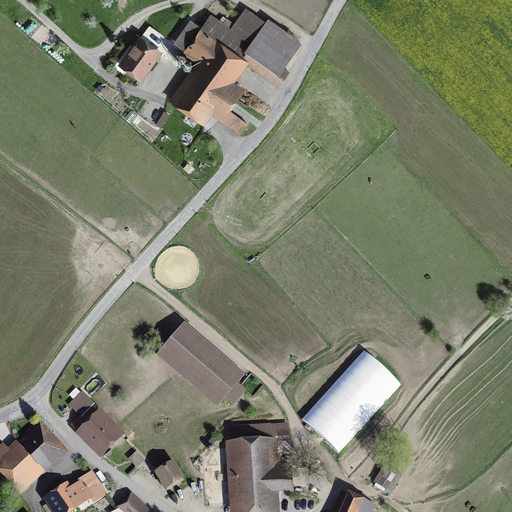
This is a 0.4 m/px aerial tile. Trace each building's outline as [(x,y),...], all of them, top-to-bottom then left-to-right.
[(247,124),(227,108),(241,89),(228,80),(234,71),(239,75),(243,69),(238,65),(242,59),(278,85),(287,72),(280,67),(297,43),(269,22),(253,45),(232,30),(235,25),(227,19),(222,25),(211,18),(202,30),(194,24),(180,45),(182,48),(204,65),(177,101),(201,117),(214,99),(226,108),(219,118),(239,134),(247,124)] [(150,27),(141,38),(152,46),(161,34),(150,27)] [(122,64),(141,77),(158,53),(140,40),(122,64)] [(220,402),(239,379),(182,330),(162,353),(220,402)] [(363,352),(302,420),(338,454),(400,385),(363,352)] [(232,404),(247,390),(240,383),(225,396),(232,404)] [(93,406),(77,422),(85,430),(83,432),(103,452),(120,435),(93,406)] [(63,447),(41,423),(27,436),(29,439),(12,454),(4,446),(0,449),(0,473),(2,471),(18,489),(63,447)] [(277,426),(233,430),(234,437),(242,436),(243,447),(234,447),(237,511),(271,511),(270,490),(290,489),(289,467),(279,467),(279,457),(275,457),(275,445),(272,445),(271,435),(288,434),(287,425),(277,425),(277,426)] [(129,457),(137,467),(146,459),(137,449),(129,457)] [(399,475),(386,467),(377,481),(390,489),(399,475)] [(162,474),(168,484),(178,478),(171,468),(162,474)] [(72,511),(71,510),(90,497),(93,501),(105,493),(91,473),(80,481),(82,483),(68,493),(64,488),(49,498),(58,511),(72,511)] [(366,511),(368,511),(361,508),(363,502),(347,495),(339,511),(366,511)] [(115,510),(116,511),(150,511),(135,497),(132,500),(129,497),(115,510)]
